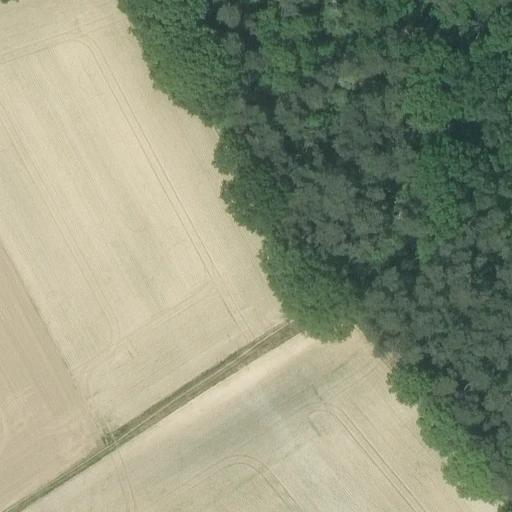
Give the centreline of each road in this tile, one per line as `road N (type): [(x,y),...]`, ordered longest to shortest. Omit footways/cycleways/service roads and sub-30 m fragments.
road 1 (track): [(465,224),(452,135),(490,6)]
road 2 (track): [(511,220),(465,224),(312,310)]
